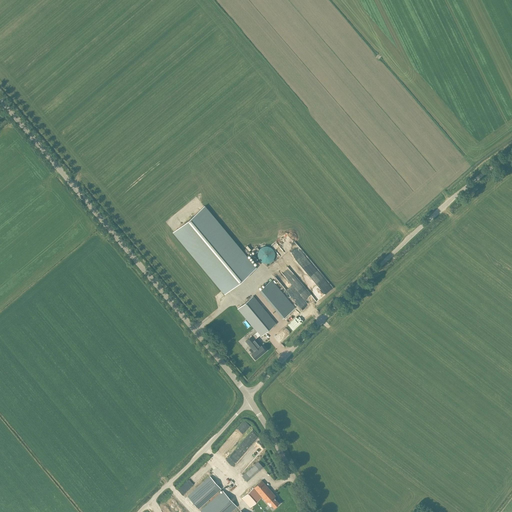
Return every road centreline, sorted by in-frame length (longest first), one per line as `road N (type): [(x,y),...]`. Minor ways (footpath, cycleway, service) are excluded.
road 1 (tertiary): [(249,398),(0,98)]
road 2 (unclassified): [(249,398),(333,308),(511,153)]
road 3 (unclassified): [(139,511),(249,398)]
road 4 (tertiary): [(309,511),(249,398)]
